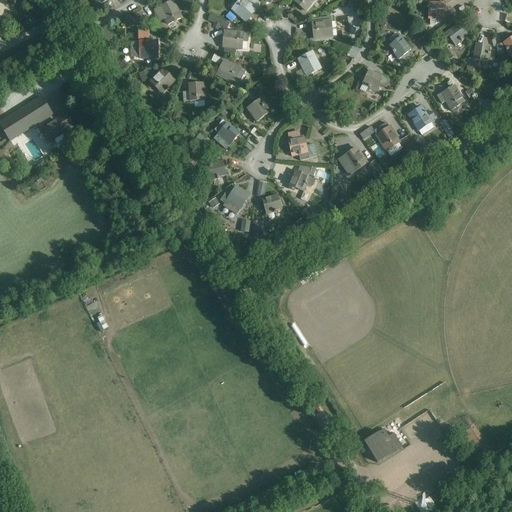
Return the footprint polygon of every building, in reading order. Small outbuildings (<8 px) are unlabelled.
[(256,11),(255,10),(260,5),(255,0),(247,0),(246,2),(243,0),(241,0),(232,10),(246,22),(256,11)] [(306,12),(316,0),(319,0),(322,2),(324,0),(296,0),(295,2),(306,12)] [(165,19),(168,25),(181,18),(173,2),(160,9),(155,12),(160,21),(165,19)] [(429,20),(430,20),(430,26),(436,25),(436,20),(438,20),(438,18),(445,18),(445,4),(429,4),(429,20)] [(138,20),(144,17),(142,15),(144,14),(140,7),(133,11),(138,20)] [(451,23),(457,18),(453,13),(448,16),(449,18),(448,19),(451,23)] [(127,15),(123,21),(130,24),(133,18),(127,15)] [(147,15),(142,20),(146,24),(151,20),(147,15)] [(211,15),(208,21),(215,24),(213,28),(218,30),(220,26),(227,29),(229,23),(211,15)] [(312,20),(315,40),(332,38),(331,22),(330,22),(330,18),(312,20)] [(468,36),(459,24),(446,34),(456,47),(463,41),(462,40),(468,36)] [(148,29),(137,28),(137,39),(147,39),(148,29)] [(106,29),(97,34),(101,41),(110,36),(106,29)] [(225,33),(224,48),(241,49),(242,42),(248,43),(248,35),(225,33)] [(390,39),(389,40),(392,44),(390,46),(394,52),(393,52),(399,60),(411,50),(407,45),(401,37),(400,39),(397,35),(395,34),(390,39)] [(511,38),(503,44),(507,50),(506,50),(511,58),(511,38)] [(421,44),(429,54),(434,50),(426,40),(421,44)] [(350,47),(335,42),(333,49),(348,54),(350,47)] [(140,43),(131,43),(131,59),(140,59),(158,58),(158,43),(154,43),(145,43),(140,43)] [(490,47),(476,44),(473,60),(489,63),(490,54),(489,54),(490,47)] [(299,60),(307,76),(321,69),(313,53),(299,60)] [(213,54),(210,61),(217,64),(220,58),(213,54)] [(342,57),(335,61),(339,69),(346,65),(342,57)] [(246,73),(233,67),(225,62),(218,75),(234,84),(238,86),(246,73)] [(164,70),(151,83),(162,94),(175,81),(164,70)] [(369,71),(363,84),(369,87),(369,88),(377,92),(384,78),(369,71)] [(253,89),(258,96),(263,94),(263,87),(261,83),(253,89)] [(189,85),(189,95),(190,101),(205,100),(204,84),(189,85)] [(455,87),(438,97),(443,105),(446,103),(451,110),(453,109),(455,113),(458,111),(459,108),(458,106),(459,105),(464,103),(464,102),(455,87)] [(472,88),(466,92),(470,99),(476,95),(472,88)] [(42,98),(0,124),(0,126),(10,142),(38,124),(41,129),(40,130),(48,143),(74,127),(66,113),(54,121),(50,116),(53,115),(42,98)] [(501,102),(487,100),(485,107),(495,109),(495,107),(500,108),(501,102)] [(256,123),(269,113),(264,106),(263,107),(259,101),(247,109),(256,123)] [(422,108),(409,116),(418,131),(431,123),(422,108)] [(221,113),(227,120),(232,116),(227,109),(221,113)] [(348,124),(358,123),(357,110),(347,111),(348,124)] [(174,111),(173,119),(179,120),(181,113),(174,111)] [(446,120),(441,124),(450,139),(455,135),(446,120)] [(218,135),(214,139),(226,150),(229,147),(239,135),(227,124),(224,128),(220,125),(215,131),(219,134),(218,135)] [(387,124),(374,132),(377,136),(387,151),(391,157),(403,149),(399,143),(390,128),(387,124)] [(193,125),(186,128),(187,132),(190,131),(191,135),(196,133),(193,125)] [(327,129),(323,134),(327,138),(331,134),(327,129)] [(290,147),(288,147),(289,151),(291,151),(291,152),(292,158),(299,156),(301,162),(309,160),(317,158),(314,146),(307,147),(305,139),(289,142),(289,144),(290,147)] [(412,141),(403,147),(407,154),(416,148),(412,141)] [(287,144),(278,146),(279,154),(289,152),(287,144)] [(426,146),(419,150),(424,156),(430,152),(426,146)] [(348,176),(354,172),(367,164),(357,149),(344,157),(339,161),(348,176)] [(186,155),(190,164),(198,160),(196,156),(200,155),(197,150),(186,155)] [(375,160),(369,165),(375,174),(382,170),(375,160)] [(226,176),(223,162),(207,166),(211,181),(220,179),(219,178),(226,176)] [(304,192),(307,185),(312,187),(314,187),(316,182),(315,180),(309,177),(296,171),(290,186),(288,189),(295,192),(296,189),(304,192)] [(228,191),(221,201),(225,204),(224,207),(237,215),(240,210),(240,211),(249,197),(235,189),(232,194),(228,191)] [(267,215),(268,215),(269,218),(270,220),(271,220),(273,220),(274,219),(275,218),(273,214),(276,213),(276,212),(282,210),(278,196),(263,200),(267,215)] [(209,203),(212,208),(219,204),(216,199),(209,203)] [(315,218),(308,223),(312,228),(318,223),(315,218)] [(302,219),(297,223),(301,229),(307,225),(302,219)] [(251,222),(244,221),(242,231),(249,233),(251,222)] [(95,317),(99,331),(107,328),(103,315),(95,317)] [(385,430),(365,442),(378,463),(403,447),(394,434),(389,437),(385,430)] [(430,498),(424,501),(428,507),(430,509),(435,506),(434,504),(430,498)]
